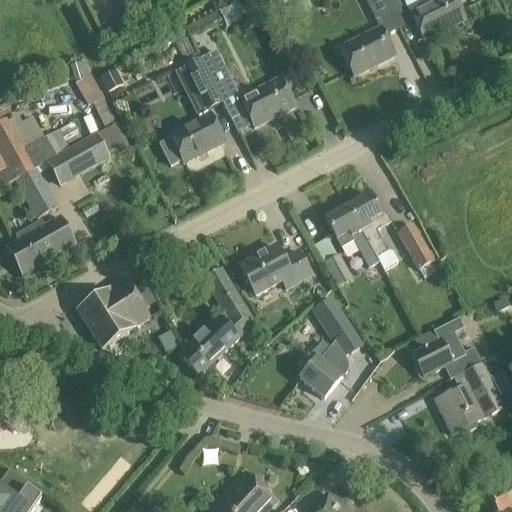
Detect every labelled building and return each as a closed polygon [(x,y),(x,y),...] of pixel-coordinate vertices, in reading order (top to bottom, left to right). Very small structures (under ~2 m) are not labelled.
[(288,0),(299,14),(318,0),(288,0)] [(364,0),(378,26),(393,18),(383,0),(364,0)] [(383,0),(393,18),(407,10),(402,0),(383,0)] [(465,22),(456,4),(453,0),(439,0),(410,15),(424,43),(465,22)] [(339,51),(344,61),(354,79),(394,58),(380,30),(339,51)] [(199,61),(219,100),(231,122),(246,115),(254,130),(295,109),(280,81),(260,91),(263,95),(242,105),(216,53),(199,61)] [(75,106),(52,119),(58,122),(103,101),(80,60),(74,63),(74,66),(70,68),(74,84),(82,82),(75,86),(84,103),(76,107),(75,106)] [(219,100),(199,61),(185,68),(172,75),(196,123),(209,116),(205,107),(219,100)] [(114,72),(99,80),(106,94),(121,87),(114,72)] [(209,116),(196,123),(169,137),(183,166),(224,145),(209,116)] [(0,163),(21,152),(6,122),(0,125),(0,163)] [(0,163),(0,189),(15,182),(19,180),(69,153),(66,147),(80,138),(72,124),(21,152),(0,163)] [(112,159),(99,136),(47,165),(59,187),(108,161),(112,159)] [(36,171),(19,180),(15,182),(36,221),(57,210),(36,171)] [(369,196),(346,209),(376,260),(388,253),(376,233),(390,225),(384,214),(380,216),(369,196)] [(376,260),(346,209),(325,221),(341,250),(353,243),(368,270),(379,264),(376,260)] [(75,247),(65,230),(59,219),(43,228),(41,225),(36,228),(38,231),(6,250),(22,278),(75,247)] [(417,273),(432,264),(412,228),(396,237),(417,273)] [(311,277),(307,271),(298,254),(283,262),(275,249),(239,269),(255,298),(282,283),(286,291),(311,277)] [(187,256),(175,263),(181,273),(193,266),(187,256)] [(337,258),(321,268),(335,292),(337,291),(340,295),(338,297),(344,309),(346,308),(350,316),(358,311),(354,303),(358,301),(351,289),(343,293),(341,289),(351,283),(337,258)] [(198,379),(253,327),(220,272),(204,282),(226,319),(222,322),(218,318),(178,357),(198,379)] [(76,313),(101,352),(149,319),(125,282),(76,313)] [(324,401),(340,382),(350,370),(343,361),(361,349),(336,311),(318,323),(333,345),(318,363),(316,361),(299,381),(324,401)] [(434,314),(415,323),(421,336),(440,327),(434,314)] [(308,320),(299,328),(304,334),(310,334),(316,329),(308,320)] [(481,369),(483,368),(474,351),(460,358),(451,341),(462,336),(455,323),(415,343),(419,352),(411,356),(423,381),(444,370),(450,381),(480,366),(481,369)] [(483,368),(481,369),(480,366),(450,381),(450,382),(453,381),(459,391),(434,403),(452,437),(484,421),(484,420),(504,410),(497,396),(508,391),(494,363),(483,368)] [(215,505),(221,511),(269,511),(277,504),(245,474),(215,505)] [(494,511),(510,511),(511,511),(511,483),(486,497),(494,511)] [(32,511),(41,501),(26,491),(17,503),(0,491),(0,511),(32,511)] [(342,511),(326,496),(310,511),(342,511)]
